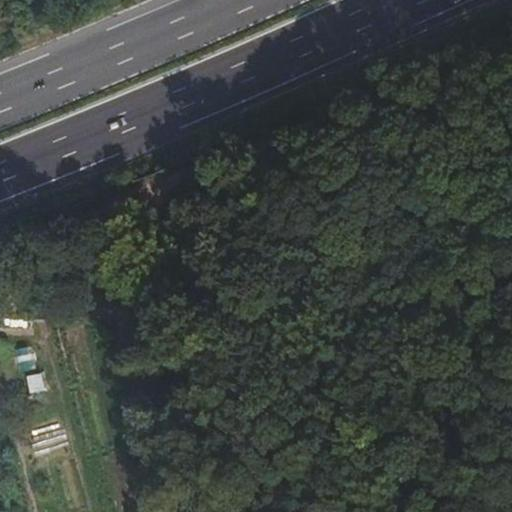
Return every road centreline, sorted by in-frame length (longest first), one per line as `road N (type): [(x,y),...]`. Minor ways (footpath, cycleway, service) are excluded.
road 1 (track): [(0,260),(511,39)]
road 2 (track): [(0,302),(334,331),(511,313)]
road 3 (motorway): [(0,166),(401,0)]
road 4 (motorway): [(237,0),(0,96)]
